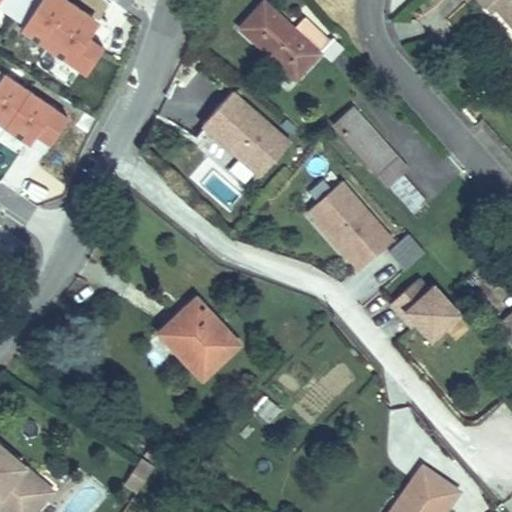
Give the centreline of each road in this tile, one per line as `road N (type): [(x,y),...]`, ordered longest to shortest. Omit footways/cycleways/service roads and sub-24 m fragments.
road 1 (residential): [(73,242),(173,8)]
road 2 (residential): [(370,0),(382,51),(511,194)]
